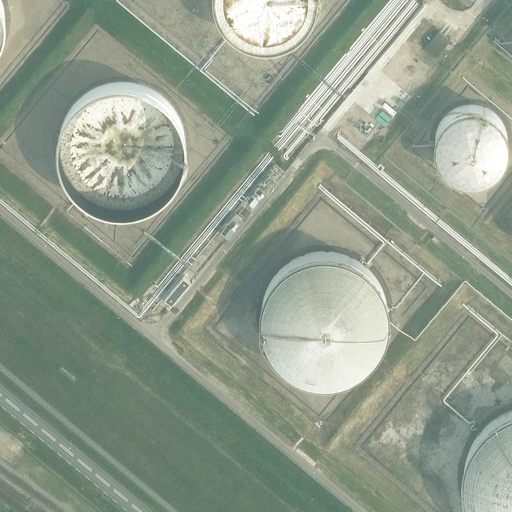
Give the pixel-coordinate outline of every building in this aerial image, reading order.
[(213,0),(215,9),(220,19),(227,27),(235,34),(244,39),(255,42),(265,43),(276,42),(286,38),(295,32),(303,25),(309,16),(313,6),(314,0),(213,0)] [(438,31),(424,48),(435,57),(450,40),(438,31)] [(409,90),(430,67),(421,59),(400,82),(409,90)] [(58,167),(64,180),(73,190),(83,199),(95,206),(108,209),(121,210),(135,209),(148,204),(159,197),(169,188),(177,176),(182,164),(184,151),(184,137),(181,124),(175,112),(167,101),(156,92),(144,86),(131,82),(118,81),(104,83),(91,87),(80,94),(70,104),(62,115),(57,127),(55,141),(55,154),(58,167)] [(379,117),(388,125),(404,106),(385,90),(373,104),(383,112),(379,117)] [(436,153),(440,160),(444,166),(450,171),(457,174),(464,177),(472,177),(479,176),(486,174),(493,170),(498,164),(502,158),(505,151),(507,144),(506,136),(505,129),(501,122),(497,116),(491,111),(484,108),(477,106),(469,105),(462,106),(455,109),(448,113),(443,118),(439,124),(436,131),(434,138),(435,146),(436,153)] [(275,164),(258,185),(263,188),(265,191),(282,170),(275,164)] [(234,214),(222,230),(229,236),(242,219),(234,214)] [(262,338),(268,350),(276,361),(287,370),(299,376),(312,380),(325,381),(339,379),(351,374),(363,367),(373,358),(380,347),(386,334),(388,321),(388,307),(384,294),(379,282),(370,271),(360,263),(348,256),(335,252),(321,251),(308,253),(295,258),(284,265),(274,274),(266,285),(261,298),(258,311),(259,325),(262,338)] [(498,366),(511,375),(511,360),(505,355),(498,366)] [(465,506),(467,511),(511,511),(511,409),(503,413),(490,421),(478,432),(469,445),(464,459),(461,475),(461,490),(465,506)]
